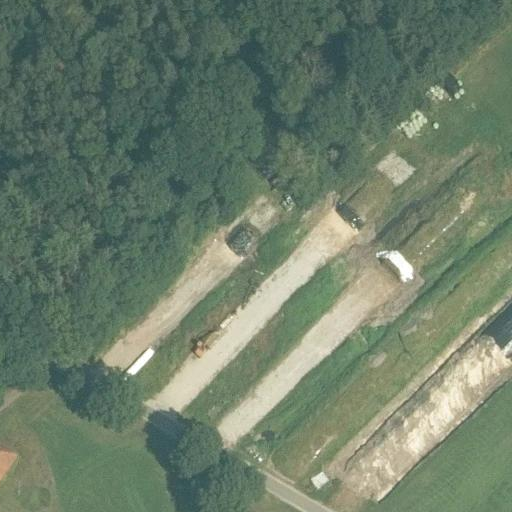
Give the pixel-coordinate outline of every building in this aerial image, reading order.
[(456,87),(467,80),(458,67),(447,74),(456,87)] [(431,92),(423,101),(435,112),(444,102),(431,92)] [(187,411),(324,274),(301,252),(165,389),(187,411)] [(363,381),(349,370),(311,421),(319,428),(313,436),(330,450),(359,411),(366,416),(383,393),(365,380),(363,381)] [(234,453),(289,400),(267,377),(212,430),(234,453)] [(0,484),(18,457),(0,445),(0,484)]
